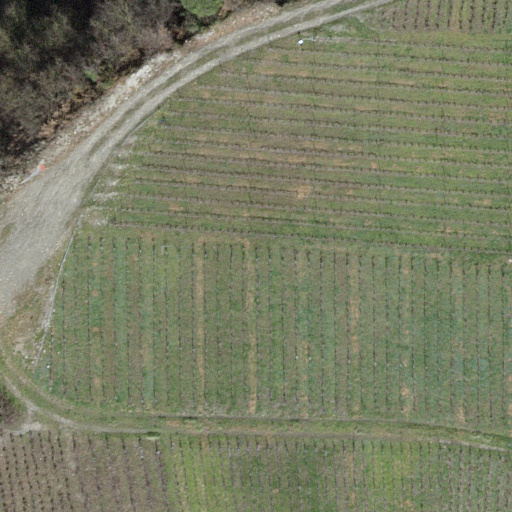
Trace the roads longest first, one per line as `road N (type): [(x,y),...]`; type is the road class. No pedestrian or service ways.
road 1 (track): [(0,382),(53,415),(443,436),(511,447)]
road 2 (track): [(329,0),(149,83),(0,227)]
